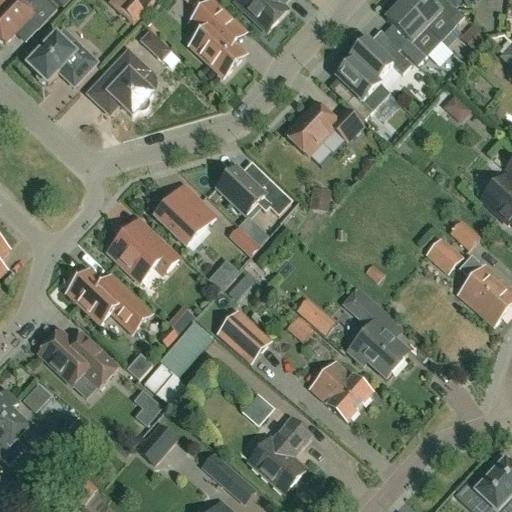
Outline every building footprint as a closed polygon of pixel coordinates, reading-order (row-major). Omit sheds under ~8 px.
[(0,0),(0,14),(14,0),(14,1),(15,0),(14,0),(0,0)] [(57,12),(44,0),(35,0),(31,5),(29,3),(23,9),(14,1),(14,0),(0,14),(0,44),(3,44),(6,47),(28,23),(38,33),(57,12)] [(52,0),(63,9),(71,0),(52,0)] [(117,0),(112,6),(119,13),(134,27),(159,0),(117,0)] [(193,10),(200,3),(203,0),(182,0),(183,0),(193,10)] [(240,0),(235,5),(267,36),(288,14),(282,8),(289,0),(240,0)] [(408,0),(401,8),(441,45),(464,20),(446,3),(438,12),(425,0),(408,0)] [(458,0),(462,4),(468,9),(476,0),(458,0)] [(245,59),(232,47),(244,35),(211,5),(192,26),(204,38),(192,50),(224,81),(245,59)] [(418,70),(426,61),(441,45),(401,8),(386,24),(407,44),(399,53),(418,70)] [(478,27),(466,39),(481,53),(492,41),(478,27)] [(460,31),(446,44),(454,52),(468,38),(460,31)] [(151,36),(143,45),(162,63),(170,54),(151,36)] [(57,38),(28,68),(37,76),(37,80),(43,85),(46,85),(48,87),(59,75),(74,90),(97,66),(81,50),(75,45),(69,50),(57,38)] [(351,61),(380,89),(380,88),(377,85),(393,69),(403,78),(411,69),(393,52),(385,60),(367,44),(351,61)] [(149,112),(150,108),(149,103),(154,98),(152,96),(154,92),(155,88),(155,83),(153,79),(150,76),(150,75),(129,56),(89,98),(110,118),(120,107),(133,120),(138,115),(142,116),(146,115),(149,112)] [(365,124),(373,115),(390,98),(380,89),(351,61),(350,62),(353,64),(337,81),(355,98),(346,107),(365,124)] [(461,129),(472,116),(454,101),(443,114),(461,129)] [(287,139),(309,160),(334,133),(347,146),(362,130),(345,113),(334,125),(316,108),(287,139)] [(508,228),(511,225),(511,226),(511,166),(507,172),(509,174),(482,204),(508,228)] [(291,204),(284,197),(265,179),(255,189),(237,171),(228,180),(226,179),(223,179),(218,184),(218,188),(219,189),(217,192),(246,219),(257,208),(266,216),(270,212),(279,220),(291,207),(291,204)] [(338,214),(338,195),(317,194),(317,214),(338,214)] [(175,201),(156,221),(187,251),(216,220),(200,205),(190,215),(175,201)] [(469,255),(481,242),(461,224),(450,237),(469,255)] [(156,270),(161,270),(167,275),(179,262),(139,225),(130,235),(129,234),(108,256),(140,287),(156,270)] [(237,230),(228,240),(249,260),(259,250),(237,230)] [(427,257),(426,259),(448,279),(463,261),(441,241),(440,243),(427,257)] [(0,267),(0,262),(9,253),(0,244),(0,280),(6,274),(0,267)] [(494,331),(511,310),(511,292),(485,269),(484,271),(472,260),(460,274),(473,284),(459,299),(494,331)] [(103,289),(90,276),(69,298),(101,328),(112,316),(133,337),(150,318),(111,281),(103,289)] [(364,369),(369,364),(387,381),(408,357),(381,332),(390,322),(358,293),(347,307),(358,317),(357,319),(371,332),(367,336),(363,335),(356,343),(357,348),(350,356),(364,369)] [(298,315),(310,325),(319,315),(307,304),(298,315)] [(189,312),(175,328),(186,338),(200,322),(189,312)] [(252,368),(271,346),(239,317),(219,338),(252,368)] [(298,322),(287,333),(302,347),(313,336),(298,322)] [(179,383),(214,344),(196,328),(161,367),(179,383)] [(165,331),(155,342),(165,352),(176,340),(165,331)] [(82,337),(73,347),(61,336),(56,341),(51,341),(44,348),(44,353),(40,358),(73,389),(84,378),(99,392),(118,371),(82,337)] [(147,359),(133,375),(146,386),(159,371),(147,359)] [(348,426),(374,397),(337,364),(311,393),(328,408),(328,409),(348,426)] [(129,375),(121,388),(134,397),(143,384),(129,375)] [(269,386),(253,419),(270,427),(276,415),(275,415),(286,395),(269,386)] [(45,389),(28,404),(40,417),(57,401),(45,389)] [(6,395),(0,401),(0,460),(10,470),(26,452),(18,444),(30,431),(12,414),(19,406),(6,395)] [(87,420),(74,433),(89,447),(102,434),(87,420)] [(294,461),(312,440),(292,423),(274,444),(272,442),(251,467),(286,497),(307,473),(294,461)] [(161,430),(140,455),(155,468),(177,444),(161,430)] [(256,495),(239,480),(214,459),(204,471),(245,507),(256,495)] [(511,511),(507,507),(511,501),(511,470),(506,464),(496,474),(494,471),(482,484),(485,486),(475,496),(490,510),(487,511),(511,511)] [(81,479),(71,493),(92,509),(103,495),(81,479)] [(18,511),(29,501),(12,485),(3,494),(12,502),(3,511),(4,511),(18,511)] [(60,496),(47,508),(50,511),(72,511),(74,510),(60,496)]
